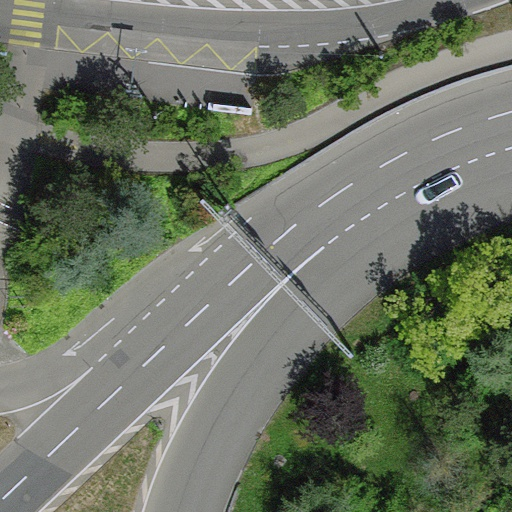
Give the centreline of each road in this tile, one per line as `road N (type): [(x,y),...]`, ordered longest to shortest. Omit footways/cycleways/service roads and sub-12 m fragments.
road 1 (primary): [(398,189),(251,272),(0,502)]
road 2 (primary): [(398,189),(255,371),(187,511)]
road 3 (primary): [(511,143),(398,189)]
